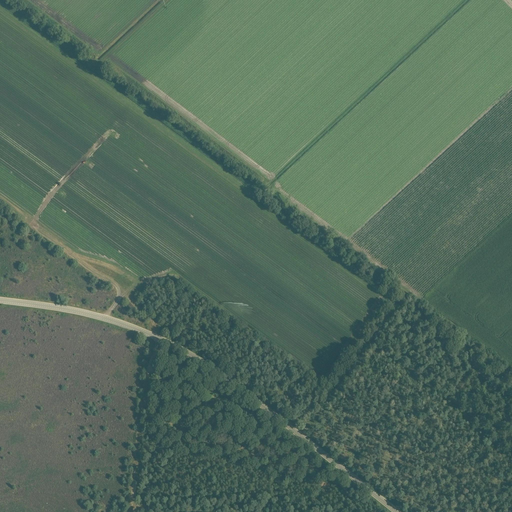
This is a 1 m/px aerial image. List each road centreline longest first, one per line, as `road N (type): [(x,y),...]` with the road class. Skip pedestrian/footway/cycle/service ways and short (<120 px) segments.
road 1 (tertiary): [(396,511),(171,339),(89,312),(0,299)]
road 2 (track): [(511,386),(408,310)]
